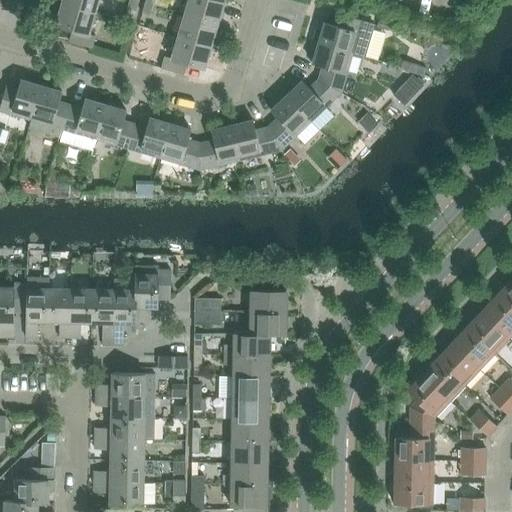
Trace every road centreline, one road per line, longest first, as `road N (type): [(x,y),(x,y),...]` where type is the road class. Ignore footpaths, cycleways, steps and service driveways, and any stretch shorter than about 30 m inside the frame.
road 1 (tertiary): [(511,149),(325,357),(312,390),(305,511)]
road 2 (tertiary): [(339,511),(343,410),(357,367),(511,200)]
road 3 (residential): [(256,0),(229,96),(217,102),(7,37)]
road 4 (residential): [(73,511),(76,406),(0,404)]
